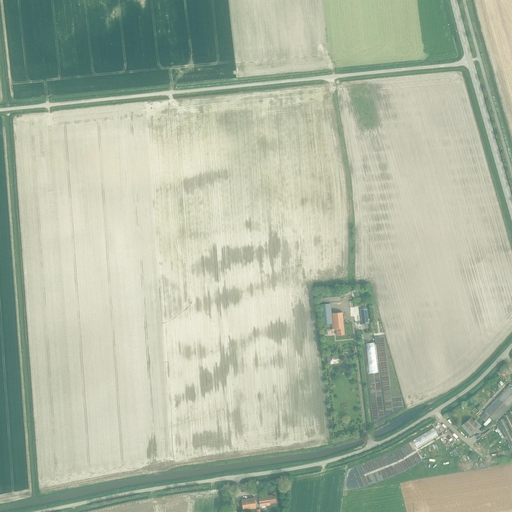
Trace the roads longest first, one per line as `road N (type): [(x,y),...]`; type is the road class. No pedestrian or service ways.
road 1 (unclassified): [(0,110),(470,61)]
road 2 (unclassified): [(35,511),(305,468),(371,447)]
road 3 (unclassified): [(371,447),(470,387),(511,344)]
road 4 (tertiary): [(511,212),(470,61)]
road 5 (unclassified): [(371,447),(354,328),(368,326)]
